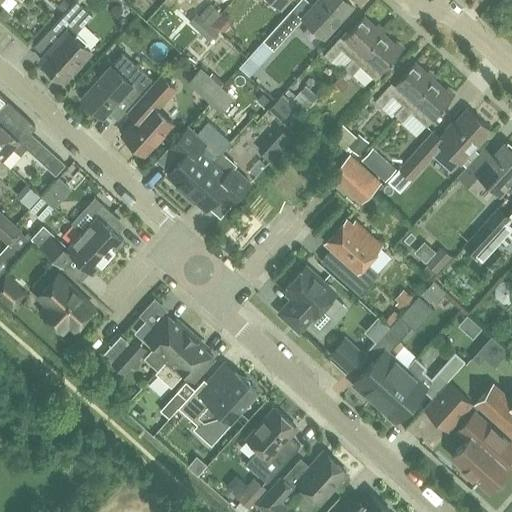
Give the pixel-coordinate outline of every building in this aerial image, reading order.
[(74,36),(92,15),(75,0),(71,4),(64,13),(51,27),(61,36),(40,59),(64,81),(90,51),(74,36)] [(71,4),(66,0),(62,0),(57,6),(64,13),(71,4)] [(324,36),(352,4),(346,0),(318,0),(303,17),(324,36)] [(199,15),(211,25),(221,13),(210,3),(199,15)] [(13,14),(5,7),(0,12),(0,14),(7,21),(13,14)] [(211,25),(199,15),(197,14),(189,22),(210,41),(218,33),(210,26),(211,25)] [(274,50),(298,23),(287,14),(263,41),(274,50)] [(356,62),(383,33),(364,16),(343,38),(340,36),(323,54),(331,60),(341,49),(352,58),(356,62)] [(356,62),(352,58),(343,67),(352,75),(360,66),(375,79),(402,50),(383,33),(356,62)] [(407,108),(434,79),(415,62),(394,85),(391,82),(374,100),(381,107),(392,95),(403,104),(407,108)] [(111,64),(81,97),(103,116),(123,94),(133,103),(137,99),(154,80),(137,64),(125,77),(111,64)] [(201,66),(187,81),(210,102),(223,87),(201,66)] [(135,119),(122,134),(124,135),(125,139),(130,143),(133,144),(144,154),(172,123),(156,108),(175,87),(160,74),(154,80),(137,99),(133,103),(127,111),(135,119)] [(407,108),(403,104),(394,114),(402,121),(411,112),(426,126),(432,120),(432,119),(453,96),(434,79),(407,108)] [(223,87),(210,102),(221,113),(235,97),(223,87)] [(290,116),(297,106),(284,97),(277,107),(290,116)] [(467,167),(480,152),(474,147),(490,129),(468,109),(441,138),(433,131),(383,186),(395,196),(399,191),(399,192),(442,145),(445,148),(441,154),(444,157),(440,160),(452,171),(460,162),(461,161),(467,167)] [(0,157),(2,159),(12,148),(21,156),(27,148),(55,174),(64,164),(20,124),(12,134),(0,122),(0,157)] [(183,155),(166,174),(178,184),(176,186),(184,193),(213,162),(222,151),(208,138),(204,141),(188,126),(172,144),(183,155)] [(278,128),(259,150),(271,160),(290,139),(278,128)] [(480,152),(467,167),(457,177),(476,194),(486,184),(500,196),(511,182),(511,147),(504,140),(492,154),(485,147),(480,152)] [(385,180),(395,169),(373,148),(362,160),(385,180)] [(213,162),(184,193),(192,201),(194,199),(205,209),(220,192),(232,203),(250,183),(234,168),(237,164),(222,151),(213,162)] [(381,181),(350,152),(330,173),(334,176),(361,202),(381,181)] [(59,176),(42,195),(54,205),(69,188),(58,178),(60,177),(59,176)] [(54,205),(42,195),(30,208),(43,219),(54,207),(55,206),(54,205)] [(82,230),(109,254),(123,239),(105,222),(113,213),(101,202),(92,212),(90,209),(85,210),(75,221),(75,225),(75,226),(74,225),(74,226),(81,232),(82,230)] [(511,236),(511,212),(508,217),(499,209),(465,246),(476,256),(502,227),(511,236)] [(0,234),(12,245),(4,253),(3,254),(12,262),(31,241),(0,212),(0,234)] [(346,218),(326,241),(345,258),(334,271),(360,295),(380,274),(366,261),(381,245),(383,243),(355,218),(351,223),(346,218)] [(82,230),(81,232),(66,248),(50,234),(39,247),(63,268),(74,256),(93,273),(109,254),(82,230)] [(452,256),(441,245),(426,262),(437,272),(452,256)] [(334,293),(305,267),(285,289),(294,298),(281,312),(299,328),(312,314),(314,316),(322,308),(331,316),(343,303),(333,295),(334,293)] [(74,327),(91,308),(72,291),(75,287),(59,273),(37,297),(46,304),(40,310),(63,331),(70,323),(74,327)] [(496,289),(496,296),(503,302),(510,303),(511,300),(511,284),(510,283),(503,283),(496,289)] [(414,298),(404,288),(394,298),(398,301),(395,304),(402,311),(414,298)] [(421,315),(410,304),(401,315),(412,325),(421,315)] [(158,370),(192,332),(182,324),(179,326),(165,313),(144,335),(153,343),(151,346),(153,348),(144,358),(157,370),(158,370)] [(412,326),(400,315),(382,334),(395,345),(412,326)] [(158,370),(157,370),(155,372),(171,387),(185,372),(193,380),(214,357),(199,344),(201,341),(192,332),(158,370)] [(363,353),(345,337),(330,354),(348,370),(363,353)] [(145,348),(133,338),(112,361),(123,372),(145,348)] [(376,401),(405,368),(384,349),(353,384),(363,394),(365,391),(376,401)] [(438,372),(448,381),(465,362),(455,353),(438,372)] [(414,358),(405,368),(376,401),(386,410),(384,412),(394,422),(432,380),(422,371),(425,367),(414,358)] [(204,379),(195,389),(185,399),(178,407),(198,425),(208,414),(213,418),(223,415),(230,421),(257,391),(225,363),(207,382),(204,379)] [(185,399),(195,389),(186,381),(176,391),(185,399)] [(472,403),(448,381),(424,407),(448,429),(472,403)] [(511,401),(493,385),(477,402),(511,434),(511,401)] [(296,427),(275,408),(247,439),(258,449),(245,463),(267,482),(288,458),(277,448),(296,427)] [(452,455),(490,490),(511,465),(506,461),(511,454),(511,446),(474,412),(458,429),(468,438),(452,455)] [(311,466),(297,481),(319,502),(346,472),(324,452),(311,466)] [(280,475),(255,503),(265,511),(284,511),(288,507),(282,502),(295,488),(280,475)] [(243,511),(252,503),(266,488),(257,479),(244,494),(245,495),(234,507),(239,511),(243,511)] [(390,511),(369,492),(351,511),(345,511),(338,505),(331,511),(390,511)]
